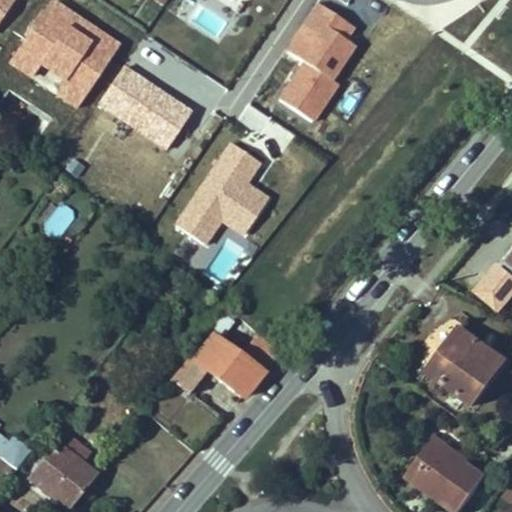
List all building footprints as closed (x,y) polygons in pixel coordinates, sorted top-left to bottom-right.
[(0,0),(0,19),(12,0),(0,0)] [(50,3),(20,55),(37,66),(68,13),(50,3)] [(316,4),(296,33),(309,41),(296,60),(303,64),(277,102),(311,125),(336,87),(330,83),(354,48),(344,42),(325,29),(334,16),(316,4)] [(325,29),(344,42),(353,29),(334,16),(325,29)] [(84,81),(117,51),(98,29),(64,59),(84,81)] [(247,183),(260,163),(226,141),(171,227),(203,247),(218,223),(241,237),(267,196),(247,183)] [(59,236),(73,213),(60,205),(46,228),(59,236)] [(224,278),(243,248),(228,239),(209,269),(224,278)] [(511,278),(496,266),(474,293),(497,312),(511,293),(511,278)] [(227,307),(219,317),(231,324),(237,316),(227,307)] [(219,317),(213,326),(223,335),(231,324),(219,317)] [(460,330),(427,375),(473,408),(506,362),(460,330)] [(195,363),(175,386),(188,396),(205,374),(241,401),(279,352),(255,334),(249,341),(252,344),(242,356),(210,332),(189,359),(195,363)] [(189,359),(169,382),(175,386),(195,363),(189,359)] [(71,414),(65,410),(59,417),(65,422),(71,414)] [(0,424),(0,442),(15,456),(24,445),(13,436),(8,442),(0,434),(0,426),(1,425),(0,424)] [(61,445),(84,463),(91,453),(68,436),(61,445)] [(434,437),(404,478),(451,511),(459,511),(487,474),(434,437)] [(0,442),(0,467),(3,470),(15,456),(0,442)] [(57,442),(26,481),(64,511),(95,473),(84,463),(61,445),(57,442)] [(511,506),(511,484),(502,499),(511,506)]
